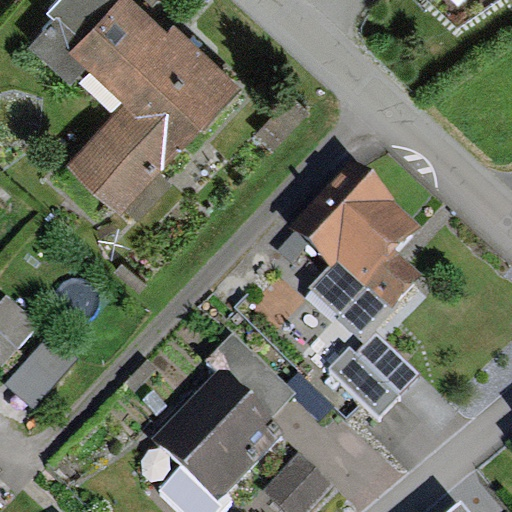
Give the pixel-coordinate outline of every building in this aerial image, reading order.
[(71,163),(114,203),(224,84),(166,31),(161,37),(120,0),(54,0),(44,12),(78,43),(70,50),(127,102),(71,163)] [(410,238),(350,184),(294,246),(354,300),(410,238)] [(112,275),(129,290),(139,280),(122,264),(112,275)] [(0,366),(27,330),(0,310),(0,366)] [(311,362),(350,409),(374,390),(334,343),(311,362)] [(208,391),(154,450),(209,501),(264,442),(208,391)] [(305,511),(320,498),(291,469),(263,496),(278,511),(305,511)]
